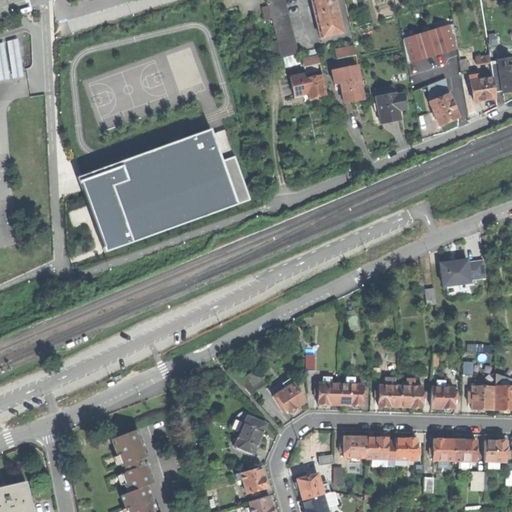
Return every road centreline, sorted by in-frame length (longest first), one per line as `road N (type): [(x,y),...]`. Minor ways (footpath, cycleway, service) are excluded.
road 1 (residential): [(50,425),(511,208)]
road 2 (residential): [(289,511),(276,466),(286,436),(308,419),(511,426)]
road 3 (residential): [(511,110),(270,206)]
